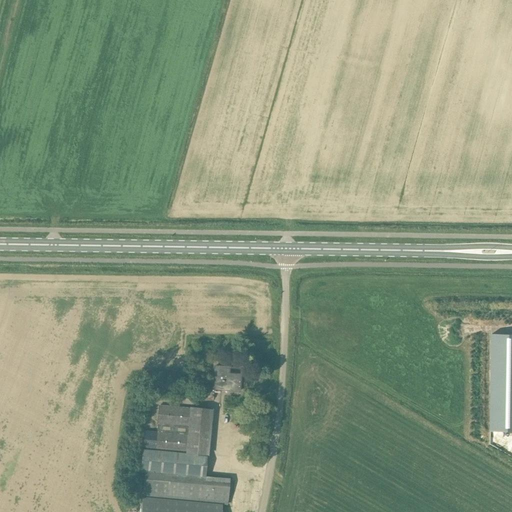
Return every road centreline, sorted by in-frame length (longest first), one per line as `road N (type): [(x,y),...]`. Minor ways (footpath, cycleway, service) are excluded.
road 1 (secondary): [(285,249),(0,245)]
road 2 (unclassified): [(265,511),(286,351),(285,249)]
road 3 (secondary): [(456,252),(285,249)]
